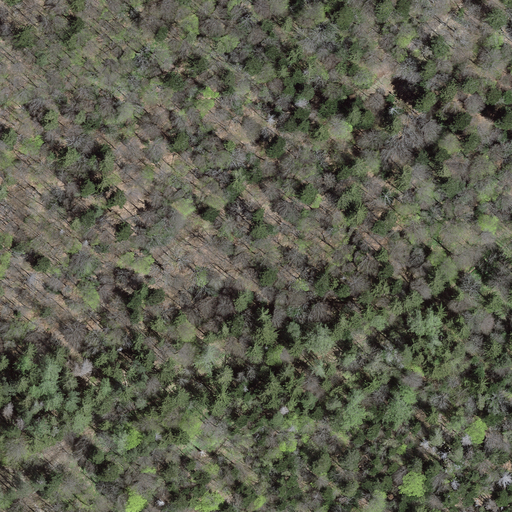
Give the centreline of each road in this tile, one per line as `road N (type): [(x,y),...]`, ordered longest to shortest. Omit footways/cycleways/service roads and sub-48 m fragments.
road 1 (track): [(459,0),(266,177),(109,297),(50,337),(0,358)]
road 2 (track): [(511,241),(403,319),(358,339),(290,363),(199,372),(107,417),(41,462),(0,466)]
